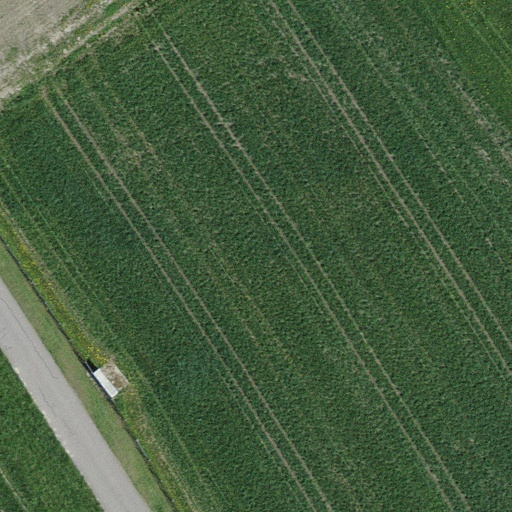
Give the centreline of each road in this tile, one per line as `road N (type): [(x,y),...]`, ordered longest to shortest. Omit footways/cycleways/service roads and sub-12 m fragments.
road 1 (unclassified): [(0,321),(116,511)]
road 2 (track): [(0,88),(124,0)]
